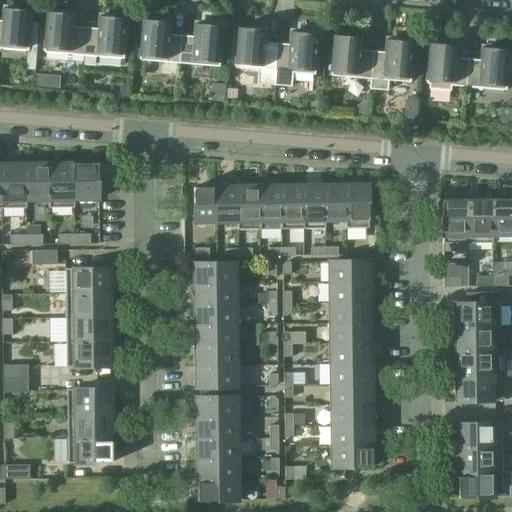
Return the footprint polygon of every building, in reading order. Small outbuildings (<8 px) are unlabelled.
[(3,21),(0,20),(0,48),(28,51),(31,11),(4,9),(3,21)] [(84,56),(86,28),(74,27),(75,15),(48,12),(44,52),(84,56)] [(99,29),(86,28),(84,56),(124,59),(127,19),(100,17),(99,29)] [(140,60),(180,63),(182,35),(169,34),(170,23),(143,20),(140,60)] [(195,36),(182,35),(180,63),(219,67),(223,27),(196,25),(195,36)] [(236,68),(275,71),(278,43),(265,42),(266,30),(239,28),(236,68)] [(290,44),(278,43),(275,71),(315,74),(319,35),(291,32),(290,44)] [(370,79),(371,79),(373,51),(361,50),(362,38),(335,36),(331,76),(370,79)] [(386,52),(373,51),(371,79),(370,79),(370,89),(388,90),(388,81),(411,82),(414,42),(387,40),(386,52)] [(451,86),(467,87),(469,59),(470,43),(444,41),(443,45),(430,44),(427,84),(429,84),(429,89),(451,90),(451,86)] [(507,90),(510,50),(483,48),(482,60),(469,59),(467,87),(507,90)] [(35,86),(47,87),(48,75),(36,74),(35,86)] [(223,94),(224,85),(213,84),(212,93),(223,94)] [(74,199),(75,199),(99,199),(98,179),(120,179),(120,163),(73,164),(74,199)] [(27,200),(26,200),(25,164),(1,165),(2,209),(27,208),(27,200)] [(26,200),(27,200),(49,200),(50,200),(49,164),(25,164),(26,200)] [(73,164),(49,164),(50,200),(49,200),(49,208),(75,208),(75,199),(74,199),(73,164)] [(346,220),(346,185),(324,186),(325,220),(346,220)] [(346,220),(346,228),(369,228),(369,185),(346,185),(346,220)] [(261,221),(261,229),(281,229),(281,221),(282,221),(281,186),(260,187),(260,221),(261,221)] [(281,221),(281,229),(304,229),(304,220),(303,220),(303,186),(281,186),(282,221),(281,221)] [(303,220),(304,220),(325,220),(324,186),(303,186),(303,220)] [(217,222),(216,187),(194,187),(194,222),(217,222)] [(238,221),(238,187),(216,187),(217,222),(238,221)] [(238,221),(238,230),(261,229),(261,221),(260,221),(260,187),(238,187),(238,221)] [(511,235),(511,198),(492,199),(492,235),(511,235)] [(492,199),(467,200),(468,244),(492,244),(492,235),(492,199)] [(468,244),(467,200),(442,200),(443,244),(468,244)] [(377,205),(369,205),(369,219),(378,219),(377,205)] [(74,244),(74,234),(58,234),(58,244),(74,244)] [(90,234),(74,234),(74,244),(90,244),(90,234)] [(26,245),(26,235),(10,235),(10,245),(26,245)] [(42,235),(26,235),(26,245),(42,245),(42,235)] [(196,256),(209,256),(209,247),(196,247),(196,256)] [(295,247),(282,248),(282,256),(295,256),(295,247)] [(312,255),(325,255),(324,247),(311,247),(311,255),(312,255)] [(338,247),(324,247),(325,255),(338,255),(338,247)] [(239,257),(239,248),(225,248),(225,257),(239,257)] [(239,248),(239,257),(252,256),(252,248),(239,248)] [(282,256),(282,248),(268,248),(268,256),(282,256)] [(32,265),(57,264),(57,250),(32,251),(32,265)] [(330,283),(370,282),(370,261),(330,261),(330,283)] [(268,274),(276,274),(276,266),(272,262),(268,262),(268,274)] [(282,274),(291,274),(291,262),(286,262),(282,266),(282,274)] [(195,284),(235,284),(235,263),(195,263),(195,284)] [(65,294),(109,293),(109,268),(65,269),(65,294)] [(477,287),(493,286),(493,276),(477,276),(477,287)] [(493,276),(493,286),(509,286),(509,276),(493,276)] [(445,287),(461,287),(461,277),(445,277),(445,287)] [(370,302),(370,282),(330,283),(330,303),(370,302)] [(235,304),(235,284),(195,284),(195,305),(235,304)] [(268,304),(277,304),(277,291),(268,291),(268,304)] [(283,304),(292,304),(291,291),(283,291),(283,304)] [(467,293),(467,303),(456,304),(456,329),(492,328),(492,329),(500,329),(500,292),(467,293)] [(110,317),(109,293),(65,294),(66,318),(110,317)] [(2,311),(12,311),(12,295),(2,295),(2,311)] [(370,323),(370,302),(330,303),(330,323),(370,323)] [(236,325),(235,304),(195,305),(196,325),(236,325)] [(277,316),(277,304),(268,304),(268,316),(277,316)] [(292,316),(292,304),(283,304),(283,316),(292,316)] [(66,318),(66,342),(110,341),(110,317),(66,318)] [(2,335),(12,335),(12,319),(2,319),(2,335)] [(371,343),(370,323),(330,323),(331,344),(371,343)] [(236,345),(236,325),(196,325),(196,346),(236,345)] [(492,351),(492,329),(492,328),(456,329),(457,353),(492,352),(492,351)] [(269,345),(277,345),(277,332),(268,332),(269,345)] [(283,344),(292,344),(292,332),(283,332),(283,344)] [(110,341),(66,342),(66,367),(110,366),(110,341)] [(371,343),(331,344),(331,364),(371,364),(371,343)] [(292,357),(292,344),(283,344),(284,357),(292,357)] [(236,365),(236,345),(196,346),(196,366),(236,365)] [(277,357),(277,345),(269,345),(269,357),(277,357)] [(501,351),(492,351),(492,352),(457,353),(457,377),(493,376),(493,377),(501,377),(501,351)] [(371,384),(371,364),(331,364),(331,385),(371,384)] [(3,379),(28,379),(28,365),(3,365),(3,379)] [(236,365),(196,366),(196,387),(237,387),(236,365)] [(284,385),(293,385),(292,373),(284,373),(284,385)] [(274,386),(278,382),(278,374),(269,374),(269,387),(274,386)] [(493,376),(457,377),(457,402),(493,401),(493,377),(493,376)] [(28,393),(28,379),(3,379),(3,393),(28,393)] [(372,404),(371,384),(331,385),(332,405),(372,404)] [(293,398),(293,385),(284,385),(284,398),(293,398)] [(67,414),(111,414),(111,389),(67,389),(67,414)] [(270,408),(278,408),(278,400),(274,396),(269,396),(270,408)] [(197,418),(237,418),(237,397),(197,397),(197,418)] [(372,425),(372,404),(332,405),(332,425),(372,425)] [(111,438),(111,414),(67,414),(67,438),(111,438)] [(285,426),(293,426),(293,414),(284,414),(285,426)] [(237,438),(237,418),(197,418),(197,439),(237,438)] [(4,439),(14,439),(13,423),(3,423),(4,439)] [(458,449),(502,448),(502,423),(458,424),(458,449)] [(270,438),(279,438),(278,425),(270,426),(270,438)] [(372,445),(372,425),(332,425),(332,446),(372,445)] [(294,438),(293,426),(285,426),(285,438),(294,438)] [(112,463),(111,438),(67,438),(68,463),(112,463)] [(238,459),(237,438),(197,439),(197,459),(238,459)] [(279,438),(270,438),(270,450),(279,450),(279,438)] [(372,467),(372,445),(332,446),(332,467),(372,467)] [(458,449),(458,473),(502,472),(502,448),(458,449)] [(270,458),(270,462),(270,471),(279,471),(279,458),(270,458)] [(238,479),(238,459),(197,459),(198,480),(238,479)] [(4,479),(29,479),(29,465),(4,465),(4,479)] [(285,479),(294,479),(294,467),(285,467),(285,479)] [(502,472),(458,473),(459,498),(503,497),(502,472)] [(238,500),(238,479),(198,480),(198,501),(238,500)] [(276,499),(285,499),(285,487),(276,487),(276,499)]
